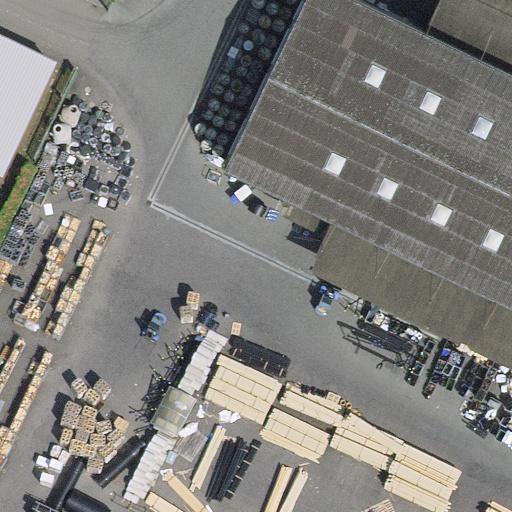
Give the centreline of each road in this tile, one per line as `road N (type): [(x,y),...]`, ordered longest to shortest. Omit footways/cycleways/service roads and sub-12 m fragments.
road 1 (unknown): [(161,208),(511,397)]
road 2 (unknown): [(157,69),(221,91),(226,100),(161,208)]
road 3 (unknown): [(161,208),(67,380)]
